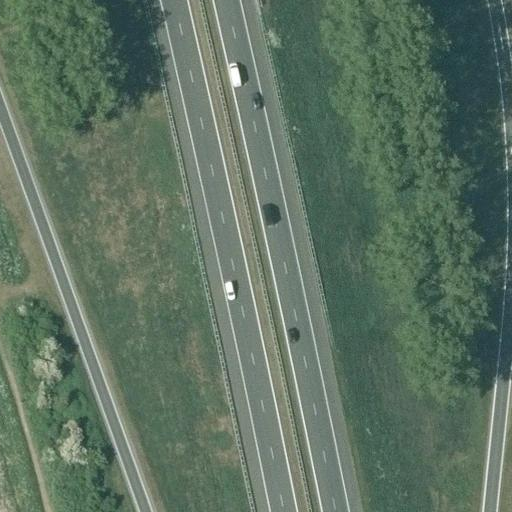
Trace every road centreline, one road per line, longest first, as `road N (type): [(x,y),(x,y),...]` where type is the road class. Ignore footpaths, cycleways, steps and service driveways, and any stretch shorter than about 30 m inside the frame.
road 1 (motorway): [(334,511),(224,0)]
road 2 (motorway): [(172,0),(282,511)]
road 3 (motorway): [(0,114),(143,511)]
road 4 (motorway): [(490,511),(511,286)]
road 5 (motorway): [(511,153),(492,0)]
